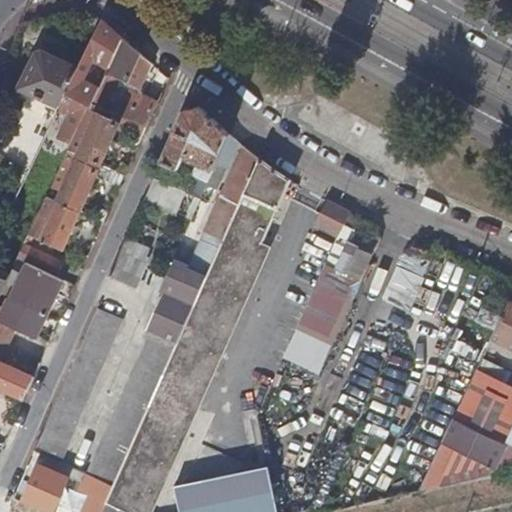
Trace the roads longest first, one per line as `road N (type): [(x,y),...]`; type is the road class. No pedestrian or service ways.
road 1 (residential): [(0,497),(191,67)]
road 2 (residential): [(511,255),(305,162),(191,67)]
road 3 (primary): [(296,0),(511,117)]
road 4 (primary): [(511,59),(402,0)]
